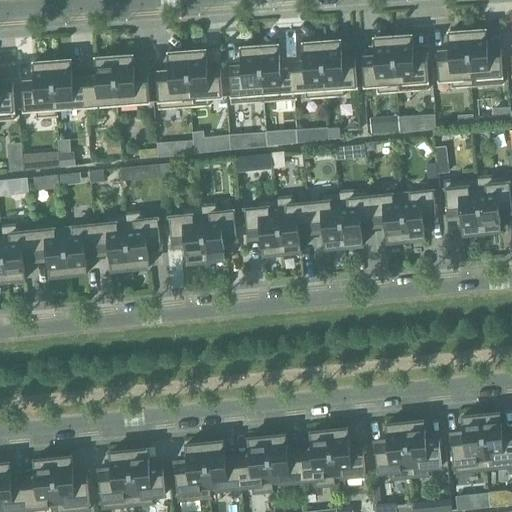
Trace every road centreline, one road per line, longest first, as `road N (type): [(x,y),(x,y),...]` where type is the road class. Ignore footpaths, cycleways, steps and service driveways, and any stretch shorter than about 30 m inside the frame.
road 1 (residential): [(0,432),(511,379)]
road 2 (residential): [(511,281),(0,332)]
